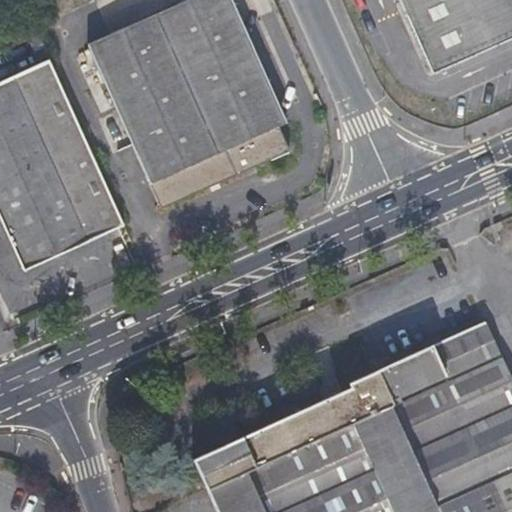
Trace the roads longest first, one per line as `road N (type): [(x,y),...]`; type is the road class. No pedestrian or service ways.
road 1 (secondary): [(405,208),(49,368)]
road 2 (unclassified): [(405,208),(309,0)]
road 3 (residential): [(101,511),(49,368)]
